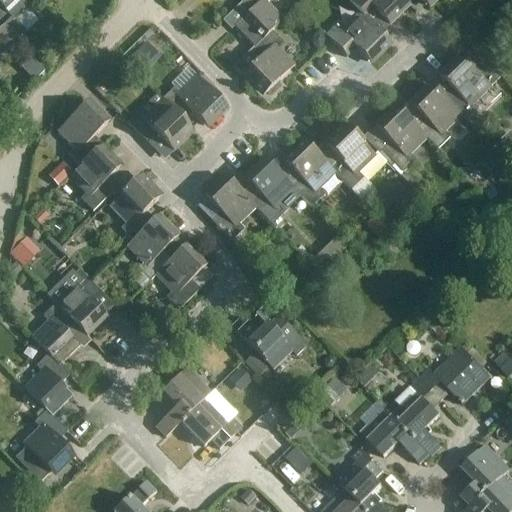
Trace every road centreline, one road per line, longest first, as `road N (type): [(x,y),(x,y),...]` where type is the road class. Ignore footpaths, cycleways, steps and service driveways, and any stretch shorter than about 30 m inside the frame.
road 1 (residential): [(296,511),(241,463),(195,500),(107,406),(133,371),(234,291),(223,252),(171,193)]
road 2 (unclassified): [(142,4),(28,114),(6,199)]
road 3 (residential): [(422,45),(371,89),(332,83),(271,128),(251,116)]
road 4 (residential): [(251,116),(142,4)]
